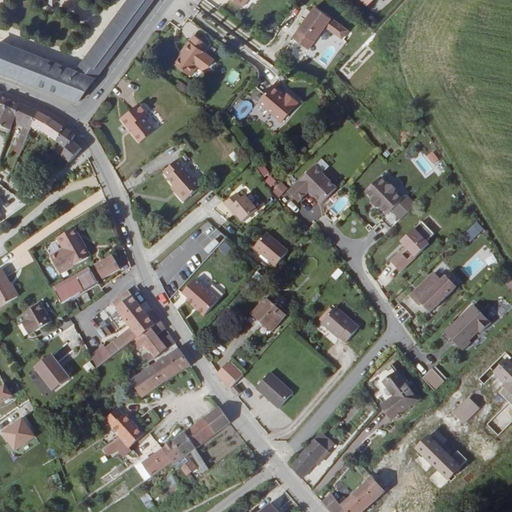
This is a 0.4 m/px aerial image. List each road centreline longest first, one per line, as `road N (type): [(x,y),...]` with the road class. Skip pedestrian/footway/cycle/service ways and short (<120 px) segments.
road 1 (residential): [(280,467),(212,384),(160,302),(79,114)]
road 2 (unclassified): [(166,0),(79,114)]
